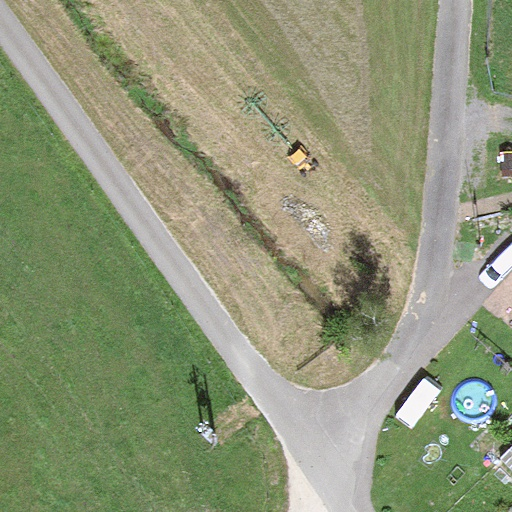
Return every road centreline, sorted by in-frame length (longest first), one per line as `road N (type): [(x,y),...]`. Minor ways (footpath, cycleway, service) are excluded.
road 1 (unclassified): [(0,12),(309,446)]
road 2 (residential): [(309,446),(369,402),(430,323),(460,0)]
